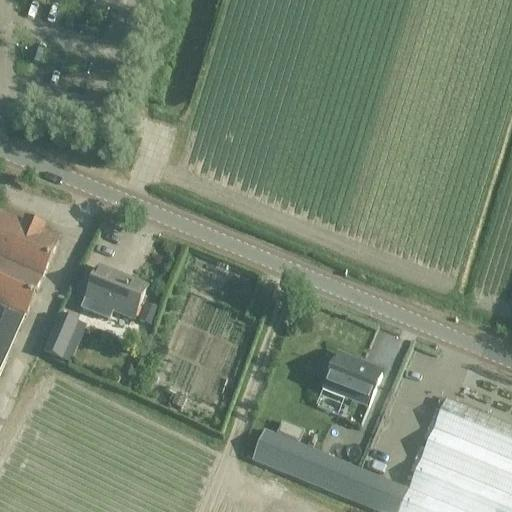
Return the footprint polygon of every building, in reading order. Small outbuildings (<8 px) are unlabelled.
[(0,370),(58,242),(42,234),(44,230),(26,222),(24,226),(0,215),(0,370)] [(85,302),(98,307),(95,316),(109,322),(113,313),(134,322),(148,289),(99,269),(85,302)] [(71,363),(87,325),(59,313),(43,352),(71,363)] [(383,374),(337,356),(322,391),(368,410),(383,374)] [(511,511),(511,427),(446,400),(408,491),(299,446),(304,432),(269,418),(251,462),(371,511),(511,511)]
